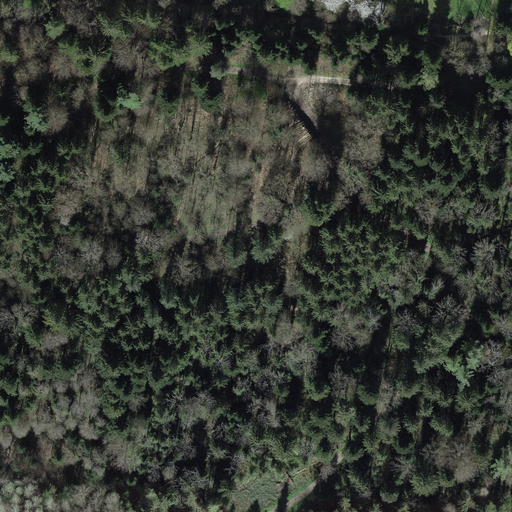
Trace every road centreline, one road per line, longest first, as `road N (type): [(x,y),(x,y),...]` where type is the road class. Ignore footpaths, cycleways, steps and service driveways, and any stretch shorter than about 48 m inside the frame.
road 1 (track): [(0,83),(124,65),(284,76),(326,140),(353,204),(71,262),(0,309)]
road 2 (track): [(465,310),(438,353),(318,481),(272,511)]
road 3 (track): [(284,76),(440,84),(511,56)]
road 4 (track): [(353,204),(391,221),(447,264),(465,310)]
